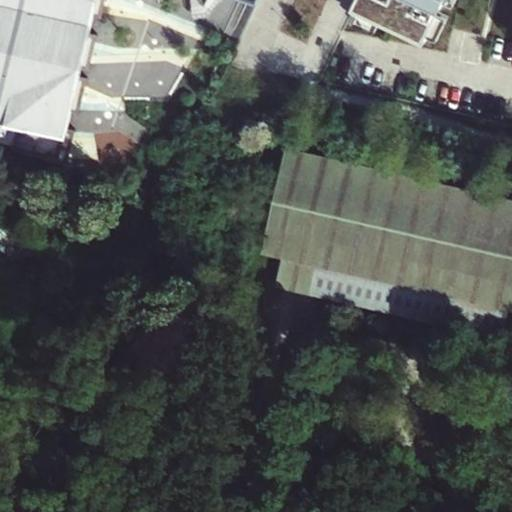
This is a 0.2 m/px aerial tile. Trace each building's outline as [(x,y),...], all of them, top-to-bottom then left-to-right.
[(0,0),(0,160),(67,181),(103,0),(260,0),(265,1),(265,0),(0,0)] [(511,0),(357,0),(353,8),(426,41),(446,0),(511,0)] [(273,154),(200,141),(195,166),(267,179),(273,154)] [(290,147),(269,240),(390,275),(419,176),(330,156),(290,147)] [(511,198),(419,176),(390,275),(482,302),(511,309),(511,198)] [(390,275),(269,240),(267,253),(482,302),(390,275)]
